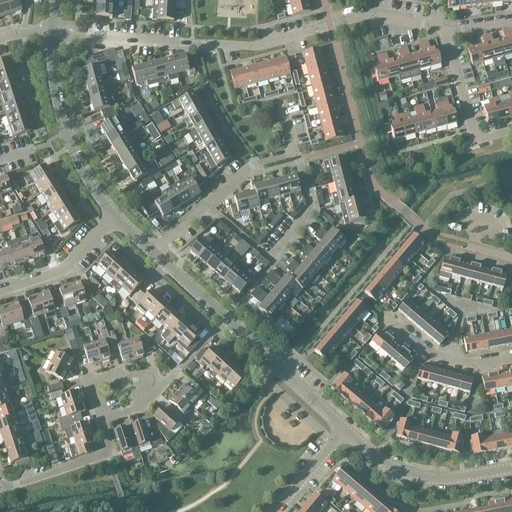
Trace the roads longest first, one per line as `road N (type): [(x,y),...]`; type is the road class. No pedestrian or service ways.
road 1 (residential): [(52,35),(252,49),(377,19),(443,36)]
road 2 (residential): [(346,434),(147,255)]
road 3 (unknown): [(268,363),(397,206)]
road 4 (residential): [(108,222),(59,122),(52,35)]
road 5 (residential): [(147,255),(235,180),(299,158)]
road 6 (unknown): [(192,0),(192,43),(257,167)]
road 7 (residential): [(511,471),(455,482),(411,478),(346,434)]
road 8 (residential): [(299,158),(309,218),(243,297)]
road 9 (residential): [(101,420),(111,452),(0,489)]
road 10 (residential): [(443,36),(476,143),(511,133)]
road 11 (residential): [(511,359),(474,365),(428,353),(385,318)]
road 12 (residential): [(0,292),(61,271),(108,222)]
road 13 (residential): [(101,420),(89,381),(152,368),(162,386)]
